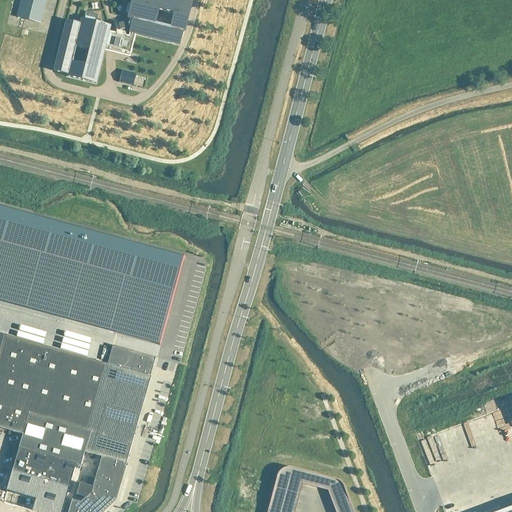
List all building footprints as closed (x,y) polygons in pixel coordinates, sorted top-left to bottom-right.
[(45,0),(20,0),(16,17),(40,23),(45,0)] [(131,0),(130,4),(127,17),(132,19),(128,36),(125,35),(126,35),(122,23),(118,24),(121,37),(108,34),(110,26),(97,23),(83,20),(81,19),(80,24),(66,21),(55,64),(53,71),(67,74),(67,76),(95,84),(104,50),(129,57),(130,52),(135,34),(179,45),(182,31),(184,32),(191,3),(179,0),(131,0)] [(133,86),(136,74),(122,70),(119,82),(133,86)] [(0,300),(159,344),(183,257),(0,206),(0,300)] [(110,366),(107,364),(107,365),(0,334),(0,428),(22,434),(18,449),(80,466),(84,452),(101,457),(101,456),(96,455),(102,434),(104,427),(93,423),(97,409),(103,387),(110,366)] [(110,366),(103,387),(144,399),(150,377),(149,377),(155,358),(112,346),(107,364),(110,366)] [(103,387),(97,409),(138,421),(144,399),(103,387)] [(104,427),(102,434),(132,442),(138,421),(97,409),(93,423),(104,427)] [(101,457),(101,458),(123,464),(127,465),(127,464),(125,464),(132,442),(102,434),(96,455),(101,456),(101,457)] [(119,476),(123,464),(101,458),(97,469),(119,476)] [(327,491),(342,485),(339,481),(335,479),(333,479),(325,482),(321,476),(317,475),(296,469),(291,468),(287,467),(282,469),(278,472),(276,477),(266,511),(294,511),(302,484),(327,491)] [(116,487),(119,476),(97,469),(94,481),(116,487)] [(112,499),(116,487),(94,481),(92,487),(79,483),(77,489),(112,499)] [(352,511),(342,485),(327,491),(334,511),(352,511)] [(85,498),(99,511),(112,499),(77,489),(76,495),(85,498)] [(80,502),(82,511),(98,511),(99,511),(85,498),(80,502)] [(82,511),(80,502),(71,500),(67,511),(82,511)]
